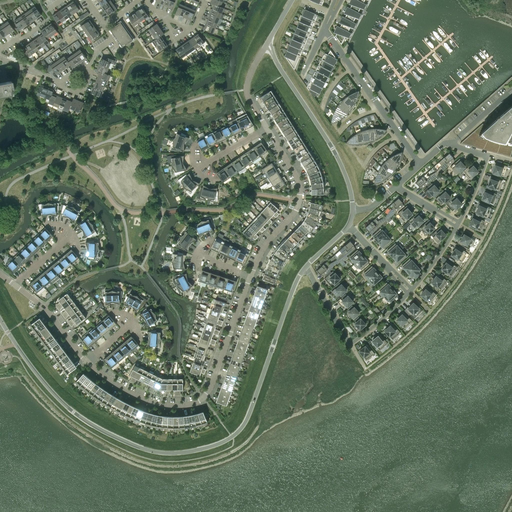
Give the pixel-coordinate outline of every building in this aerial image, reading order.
[(113,5),(110,0),(102,6),(105,11),(113,5)] [(366,5),(356,0),(350,0),(349,4),(352,5),(350,8),(347,7),(361,14),(358,13),(360,8),(363,9),(364,4),(366,5)] [(73,1),(70,4),(76,12),(79,10),(81,9),(79,6),(77,2),(75,4),(74,2),(73,1)] [(76,12),(70,4),(66,6),(72,15),(76,12)] [(175,14),(180,15),(184,6),(180,4),(175,14)] [(214,4),(214,5),(212,9),(222,13),(224,8),(220,7),(214,4)] [(117,9),(113,5),(105,11),(108,15),(117,9)] [(31,9),(38,18),(41,15),(35,6),(31,9)] [(72,15),(66,6),(63,9),(69,17),(72,15)] [(188,7),(184,6),(180,15),(183,17),(188,7)] [(342,17),(356,24),(353,22),(355,17),(358,18),(359,14),(361,15),(361,14),(347,7),(344,13),(347,14),(345,18),(342,16),(342,17)] [(139,10),(145,19),(148,16),(142,8),(139,10)] [(31,9),(28,11),(34,20),(38,18),(31,9)] [(63,9),(59,11),(65,20),(69,17),(63,9)] [(196,11),(191,9),(187,19),(191,20),(196,11)] [(212,9),(210,14),(219,18),(222,13),(212,9)] [(139,10),(135,13),(141,21),(145,19),(139,10)] [(305,10),(302,16),(315,21),(317,17),(315,16),(316,15),(305,10)] [(31,22),(34,20),(28,11),(25,14),(31,22)] [(56,13),(62,22),(65,20),(59,11),(56,13)] [(62,22),(56,13),(52,16),(58,25),(62,22)] [(135,13),(132,15),(138,24),(141,21),(135,13)] [(27,25),(31,22),(25,14),(21,16),(27,25)] [(208,19),(217,23),(219,18),(210,14),(208,19)] [(134,26),(138,24),(132,15),(128,18),(130,21),(134,26)] [(18,19),(24,27),(27,25),(21,16),(18,19)] [(302,16),(300,21),(312,27),(314,23),(314,22),(314,21),(315,21),(302,16)] [(337,26),(351,34),(351,33),(348,32),(350,27),(353,28),(354,23),(356,24),(342,17),(339,23),(342,24),(340,27),(337,26)] [(20,30),(24,27),(18,19),(14,21),(18,27),(20,30)] [(206,24),(215,28),(217,23),(208,19),(206,24)] [(83,30),(92,24),(89,20),(81,26),(83,30)] [(4,24),(10,32),(14,30),(8,21),(4,24)] [(300,21),(297,27),(310,33),(312,28),(311,28),(312,27),(300,21)] [(133,40),(130,36),(120,22),(110,30),(122,47),(133,40)] [(48,26),(54,34),(57,32),(51,23),(48,26)] [(4,24),(1,26),(7,35),(10,32),(4,24)] [(92,24),(83,30),(86,33),(94,27),(92,24)] [(152,35),(160,29),(157,24),(148,30),(152,35)] [(213,34),(215,28),(206,24),(204,27),(199,25),(198,27),(203,29),(203,30),(213,34)] [(54,34),(48,26),(44,28),(50,37),(54,34)] [(351,34),(337,26),(334,32),(337,33),(335,36),(341,44),(345,36),(348,37),(349,33),(351,34)] [(97,31),(94,27),(86,33),(88,37),(97,31)] [(297,27),(295,33),(307,38),(309,34),(309,33),(310,33),(297,27)] [(41,31),(43,34),(47,39),(50,37),(44,28),(41,31)] [(152,35),(155,39),(155,40),(161,36),(164,34),(160,29),(152,35)] [(97,31),(88,37),(92,42),(100,37),(99,35),(99,34),(97,31)] [(295,33),(292,39),(305,44),(307,40),(306,40),(307,38),(307,39),(307,38),(295,33)] [(40,36),(46,45),(49,42),(47,39),(43,34),(40,36)] [(194,37),(200,46),(204,42),(198,34),(194,37)] [(40,36),(36,39),(42,47),(46,45),(40,36)] [(164,41),(161,36),(155,40),(155,39),(152,42),(156,47),(164,41)] [(194,37),(189,40),(195,49),(200,46),(194,37)] [(33,41),(39,50),(42,47),(36,39),(33,41)] [(292,39),(290,45),(303,50),(304,46),(304,45),(304,44),(305,44),(292,39)] [(185,43),(191,52),(195,49),(189,40),(185,43)] [(29,43),(35,52),(39,50),(33,41),(29,43)] [(168,46),(164,41),(156,47),(159,52),(168,46)] [(26,46),(32,55),(35,52),(29,43),(26,46)] [(180,46),(186,55),(191,52),(185,43),(180,46)] [(290,45),(287,50),(300,56),(302,52),(301,51),(302,50),(303,50),(290,45)] [(32,55),(26,46),(22,48),(28,57),(32,55)] [(186,55),(180,46),(176,50),(182,58),(186,55)] [(80,50),(77,52),(83,61),(86,58),(80,50)] [(300,56),(287,50),(285,56),(286,57),(294,69),(299,57),(299,56),(300,56)] [(322,59),(334,65),(337,60),(336,59),(330,50),(328,55),(326,54),(325,56),(324,55),(322,59)] [(83,61),(77,52),(73,55),(79,63),(83,61)] [(73,55),(70,57),(76,66),(79,63),(73,55)] [(64,56),(61,59),(67,67),(70,65),(66,59),(67,59),(64,56)] [(70,57),(67,59),(66,59),(70,65),(72,68),(76,66),(70,57)] [(99,64),(108,68),(111,63),(115,65),(117,61),(116,61),(112,59),(107,57),(106,60),(102,58),(99,64)] [(61,59),(57,61),(63,70),(67,67),(61,59)] [(321,60),(319,65),(331,71),(334,65),(322,59),(321,61),(321,60)] [(57,61),(54,64),(60,72),(63,70),(57,61)] [(56,75),(60,72),(54,64),(50,66),(50,65),(47,67),(50,71),(53,70),(56,75)] [(108,68),(99,64),(97,70),(100,71),(106,74),(108,68)] [(331,71),(319,65),(319,66),(318,66),(316,70),(328,77),(331,71)] [(315,72),(313,76),(325,82),(328,77),(316,70),(316,71),(316,72),(315,72)] [(100,71),(98,77),(107,81),(108,81),(111,75),(106,74),(100,71)] [(325,82),(313,76),(313,78),(312,77),(310,81),(322,88),(325,82)] [(107,81),(98,77),(96,82),(105,86),(107,81)] [(0,95),(11,93),(10,90),(12,89),(11,81),(0,82),(0,95)] [(322,88),(310,81),(311,82),(310,83),(309,83),(307,87),(313,96),(315,91),(319,93),(322,88)] [(105,86),(96,82),(93,88),(103,92),(105,86)] [(40,95),(45,98),(49,88),(44,86),(41,85),(36,96),(39,97),(40,95)] [(54,90),(49,88),(45,98),(49,100),(50,100),(52,94),(53,94),(54,90)] [(103,92),(93,88),(91,94),(100,98),(103,92)] [(261,100),(262,99),(264,101),(274,95),(271,91),(259,98),(261,100)] [(359,92),(358,91),(356,92),(355,92),(353,93),(352,94),(350,94),(349,95),(347,96),(355,103),(356,102),(357,100),(357,99),(358,97),(358,95),(359,94),(359,92)] [(53,105),(57,96),(53,94),(52,94),(50,100),(49,100),(48,103),(53,105)] [(265,103),(266,106),(276,99),(274,95),(264,101),(262,102),(263,104),(265,103)] [(62,98),(57,96),(53,105),(58,107),(62,98)] [(355,103),(347,96),(346,97),(345,98),(343,99),(342,100),(352,109),(353,107),(354,106),(355,105),(355,103)] [(63,109),(67,100),(62,98),(58,107),(63,109)] [(75,110),(79,101),(73,98),(72,102),(70,108),(75,110)] [(269,110),(279,104),(276,99),(266,106),(265,106),(266,109),(267,108),(269,110)] [(72,102),(67,100),(63,109),(68,112),(70,108),(72,102)] [(352,109),(342,100),(341,102),(340,103),(339,104),(338,105),(348,114),(349,113),(350,111),(351,110),(352,109)] [(84,103),(79,101),(75,110),(80,112),(84,103)] [(511,103),(511,104),(509,106),(504,110),(502,112),(496,118),(492,121),(488,125),(482,124),(460,143),(510,157),(511,151),(511,103)] [(272,114),(282,108),(279,104),(269,110),(267,111),(269,113),(270,112),(272,114)] [(335,110),(334,111),(342,118),(344,117),(345,116),(346,115),(348,114),(338,105),(337,107),(336,108),(335,110)] [(274,119),(284,112),(282,108),(272,114),(270,115),(271,117),(273,116),(274,119)] [(331,123),(332,123),(333,123),(335,122),(336,121),(338,121),(340,120),(341,119),(342,118),(334,111),(334,113),(333,114),(333,116),(332,117),(332,119),(331,120),(331,122),(331,123)] [(276,124),(287,117),(284,112),(274,119),(276,121),(274,122),(276,124)] [(236,119),(242,131),(254,126),(246,114),(236,119)] [(280,127),(290,121),(287,117),(276,124),(277,126),(278,125),(280,127)] [(229,125),(234,135),(242,131),(236,119),(228,123),(229,125)] [(280,131),(281,133),(293,125),(290,121),(280,127),(281,130),(280,131)] [(221,129),(226,139),(234,135),(229,125),(221,129)] [(284,134),(285,136),(295,130),(293,125),(281,133),(282,135),(284,134)] [(376,128),(374,129),(377,139),(379,138),(380,137),(381,136),(383,134),(384,133),(385,132),(386,131),(385,130),(384,129),(382,129),(380,129),(379,129),(377,128),(376,128)] [(213,132),(218,143),(226,139),(221,129),(213,132)] [(361,131),(365,144),(367,143),(368,143),(370,142),(371,142),(367,129),(366,130),(364,130),(363,131),(361,131)] [(367,129),(371,142),(373,141),(374,140),(376,139),(377,139),(374,129),(372,129),(371,129),(369,129),(367,129)] [(285,139),(286,141),(298,134),(295,130),(285,136),(287,138),(285,139)] [(355,135),(358,145),(360,144),(362,144),(363,144),(365,144),(361,131),(360,132),(358,133),(357,134),(355,135)] [(205,136),(210,147),(218,143),(213,132),(205,136)] [(175,137),(173,140),(185,144),(186,141),(189,138),(184,136),(185,134),(181,133),(181,135),(177,133),(175,137)] [(289,142),(291,145),(301,138),(298,134),(286,141),(288,143),(289,142)] [(346,143),(348,144),(349,144),(351,144),(352,144),(354,145),(355,145),(357,145),(358,145),(355,135),(354,135),(353,136),(351,137),(350,138),(349,139),(348,140),(347,142),(346,143)] [(210,147),(205,136),(196,140),(201,151),(210,147)] [(291,148),(292,150),(303,143),(301,138),(291,145),(292,147),(291,148)] [(184,147),(185,144),(173,140),(173,143),(171,150),(179,151),(179,150),(184,151),(184,147)] [(261,142),(253,147),(260,157),(268,152),(261,142)] [(294,151),(296,153),(306,147),(303,143),(292,150),(293,152),(294,151)] [(253,147),(246,152),(254,163),(254,164),(261,159),(260,157),(253,147)] [(296,157),(297,159),(309,152),(306,147),(296,153),(297,156),(296,157)] [(246,152),(239,158),(245,167),(248,165),(249,165),(249,166),(250,166),(254,163),(246,152)] [(300,160),(301,162),(311,156),(309,152),(297,159),(298,161),(300,160)] [(402,153),(401,152),(399,153),(398,153),(396,154),(395,155),(393,155),(392,156),(390,157),(398,164),(399,163),(400,161),(400,160),(401,158),(401,156),(402,155),(402,153)] [(436,172),(438,175),(454,160),(452,158),(453,157),(449,153),(439,162),(441,165),(436,172)] [(179,155),(170,155),(171,158),(172,162),(171,166),(184,163),(183,160),(184,156),(179,157),(179,155)] [(301,165),(303,167),(314,160),(311,156),(301,162),(303,164),(301,165)] [(398,164),(390,157),(389,158),(388,159),(386,160),(385,161),(395,170),(396,168),(397,167),(398,166),(398,164)] [(239,158),(231,163),(238,172),(245,167),(239,158)] [(457,174),(465,167),(461,162),(462,161),(460,159),(450,167),(453,170),(452,170),(453,171),(455,173),(456,174),(456,173),(457,174)] [(305,168),(307,171),(317,165),(314,160),(303,167),(304,169),(305,168)] [(262,169),(265,173),(274,167),(273,165),(276,163),(274,161),(271,163),(265,167),(262,169)] [(395,170),(385,161),(384,163),(383,164),(382,165),(381,166),(391,175),(392,174),(393,172),(394,171),(395,170)] [(506,172),(506,171),(506,170),(507,166),(495,162),(494,166),(495,166),(493,173),(504,176),(505,175),(506,173),(506,172)] [(184,163),(171,166),(173,169),(175,175),(183,172),(182,171),(187,170),(185,166),(184,163)] [(231,163),(224,168),(231,177),(238,172),(231,163)] [(473,176),(478,171),(473,167),(475,166),(472,163),(463,171),(466,174),(465,175),(466,176),(466,177),(468,178),(469,179),(473,176)] [(307,176),(309,175),(319,170),(317,165),(307,171),(308,173),(306,174),(307,176)] [(391,175),(381,166),(380,168),(379,169),(378,171),(377,172),(385,179),(387,178),(388,177),(389,176),(391,175)] [(276,170),(274,167),(265,173),(268,177),(280,170),(279,168),(276,170)] [(223,183),(231,177),(224,168),(216,173),(223,183)] [(270,182),(279,176),(278,174),(281,172),(280,170),(268,177),(270,182)] [(309,180),(310,180),(321,176),(319,170),(309,175),(310,178),(308,178),(309,180)] [(385,179),(377,172),(377,174),(376,175),(375,177),(375,178),(375,180),(374,181),(374,183),(374,184),(375,184),(377,183),(378,183),(380,182),(381,182),(383,181),(384,180),(385,179)] [(438,175),(436,172),(428,176),(426,173),(416,183),(420,187),(422,189),(438,175)] [(184,188),(193,179),(191,177),(189,173),(186,177),(185,175),(178,180),(183,185),(184,188)] [(281,178),(279,176),(270,182),(273,186),(285,179),(284,177),(281,178)] [(323,182),(321,176),(310,180),(311,182),(309,183),(309,185),(311,184),(323,182)] [(498,190),(499,190),(500,189),(500,188),(501,187),(501,186),(501,185),(501,184),(502,180),(490,176),(489,179),(490,180),(488,186),(498,190)] [(196,181),(193,179),(184,188),(187,190),(186,191),(191,197),(197,188),(196,187),(199,183),(196,181)] [(285,179),(273,186),(276,191),(279,189),(285,185),(283,183),(287,181),(285,179)] [(433,195),(433,196),(439,191),(438,190),(439,190),(438,188),(436,187),(435,186),(434,185),(434,186),(432,183),(423,191),(430,198),(433,195)] [(207,200),(209,190),(210,188),(207,187),(203,185),(202,190),(200,189),(199,193),(197,197),(197,198),(204,200),(204,199),(207,200)] [(213,188),(210,188),(209,190),(207,200),(211,200),(217,201),(218,193),(216,193),(217,188),(213,188)] [(495,199),(496,198),(495,198),(497,194),(485,189),(483,192),(485,193),(482,199),(493,204),(494,203),(494,202),(495,200),(495,199)] [(449,197),(450,196),(449,195),(448,193),(446,192),(446,193),(445,192),(443,190),(434,197),(441,205),(444,202),(445,202),(450,198),(449,197)] [(456,209),(461,204),(460,203),(461,203),(460,201),(459,200),(458,199),(457,199),(456,199),(454,196),(446,204),(452,211),(455,208),(456,209)] [(385,217),(388,220),(404,205),(402,203),(398,198),(388,207),(390,210),(385,217)] [(267,206),(277,216),(279,214),(276,212),(279,209),(273,205),(271,202),(267,206)] [(310,205),(310,207),(321,211),(322,204),(309,202),(308,204),(310,205)] [(478,208),(476,212),(477,213),(480,214),(486,217),(485,220),(489,222),(491,219),(487,217),(488,217),(488,216),(489,214),(489,213),(490,212),(489,212),(491,208),(479,202),(478,206),(479,206),(478,208)] [(50,215),(48,203),(45,204),(38,205),(40,213),(42,212),(43,217),(46,216),(50,215)] [(52,203),(48,203),(50,215),(53,215),(57,216),(56,211),(58,211),(60,211),(60,207),(58,207),(59,203),(52,203)] [(63,212),(61,216),(65,217),(68,218),(74,207),(75,205),(72,204),(70,207),(67,205),(66,206),(64,205),(62,211),(63,212)] [(404,221),(412,214),(408,209),(409,208),(407,205),(397,214),(400,217),(399,217),(400,218),(402,220),(403,221),(403,220),(404,221)] [(277,216),(267,206),(264,210),(271,217),(273,215),(276,218),(277,216)] [(310,207),(308,206),(307,208),(309,209),(308,212),(319,217),(321,211),(310,207)] [(76,210),(74,207),(68,218),(71,220),(74,223),(76,218),(77,219),(80,216),(78,215),(80,211),(76,210)] [(260,213),(270,223),(272,221),(270,219),(271,217),(264,210),(260,213)] [(307,214),(306,216),(317,222),(319,217),(308,212),(307,211),(306,213),(307,214)] [(409,221),(403,226),(405,229),(411,224),(411,225),(413,227),(414,228),(414,227),(415,228),(423,221),(420,218),(419,216),(420,215),(418,212),(408,221),(409,221)] [(257,217),(264,225),(266,223),(269,225),(270,223),(260,213),(257,217)] [(306,216),(305,215),(304,217),(305,218),(304,220),(313,227),(317,222),(306,216)] [(483,226),(483,225),(482,225),(484,221),(473,215),(471,218),(473,219),(469,225),(476,228),(476,229),(480,231),(481,230),(481,229),(482,227),(483,226)] [(253,221),(264,231),(265,229),(263,226),(264,225),(257,217),(253,221)] [(388,220),(385,217),(378,221),(375,218),(365,228),(369,232),(371,234),(388,220)] [(205,221),(201,221),(206,233),(209,232),(213,232),(211,227),(213,226),(212,223),(210,224),(209,221),(210,220),(209,218),(204,220),(205,221)] [(82,231),(93,224),(90,222),(88,219),(85,221),(83,219),(80,222),(81,223),(77,226),(80,228),(82,231)] [(303,222),(301,224),(310,232),(313,227),(304,220),(303,219),(301,221),(303,222)] [(426,235),(434,228),(430,223),(431,222),(429,220),(420,228),(422,231),(423,233),(424,234),(425,235),(425,234),(426,235)] [(206,233),(201,221),(199,223),(195,225),(197,229),(194,229),(196,233),(198,232),(200,237),(203,234),(206,233)] [(250,225),(257,232),(259,230),(262,232),(264,231),(253,221),(250,225)] [(93,224),(82,231),(84,234),(84,238),(89,235),(89,237),(97,234),(94,228),(93,224)] [(310,232),(301,224),(299,226),(298,225),(296,226),(306,236),(310,232)] [(246,228),(257,238),(258,236),(256,234),(257,232),(250,225),(246,228)] [(296,229),(294,231),(303,240),(306,236),(296,226),(295,228),(296,229)] [(440,240),(445,235),(441,231),(443,229),(440,227),(431,235),(434,238),(433,239),(434,239),(434,240),(436,242),(437,243),(441,240),(440,240)] [(38,234),(46,243),(53,236),(45,228),(38,234)] [(183,235),(181,237),(191,244),(193,242),(196,239),(192,236),(193,235),(187,228),(182,234),(183,235)] [(257,238),(246,228),(243,232),(245,235),(250,240),(252,237),(255,240),(257,238)] [(374,238),(378,242),(386,235),(382,230),(382,231),(380,228),(372,235),(374,238)] [(303,240),(294,231),(292,233),(291,232),(289,234),(299,243),(303,240)] [(219,253),(225,239),(223,238),(224,235),(219,233),(216,238),(210,248),(219,253)] [(46,243),(38,234),(32,240),(40,249),(46,243)] [(289,237),(287,239),(295,247),(299,243),(289,234),(288,235),(289,237)] [(390,240),(386,235),(378,242),(382,246),(384,249),(392,242),(390,240)] [(474,241),(475,240),(471,238),(470,238),(464,235),(461,240),(459,240),(457,243),(468,250),(471,246),(472,245),(473,245),(474,243),(474,242),(474,241)] [(191,244),(181,237),(179,240),(177,243),(178,244),(176,247),(179,248),(183,249),(184,248),(188,251),(189,247),(191,244)] [(219,253),(227,256),(232,246),(227,244),(229,241),(225,239),(219,253)] [(295,247),(287,239),(285,241),(284,240),(282,241),(292,251),(295,247)] [(40,249),(32,240),(25,246),(33,255),(40,249)] [(87,246),(87,249),(99,250),(98,246),(98,242),(94,242),(94,240),(90,241),(90,242),(85,242),(87,246)] [(282,244),(280,246),(288,254),(292,251),(282,241),(281,243),(282,244)] [(339,250),(333,256),(337,260),(339,262),(355,248),(353,246),(354,245),(350,241),(339,250)] [(395,243),(387,250),(389,253),(393,257),(401,250),(403,248),(400,244),(397,246),(395,243)] [(280,246),(279,245),(277,247),(278,248),(276,250),(286,258),(288,254),(280,246)] [(464,257),(465,256),(464,256),(467,252),(456,245),(454,249),(455,250),(451,255),(461,261),(461,262),(462,261),(463,260),(464,258),(464,257)] [(25,246),(19,253),(27,261),(33,255),(25,246)] [(227,256),(235,260),(240,250),(232,246),(227,256)] [(64,255),(72,264),(79,258),(71,249),(64,255)] [(102,250),(99,250),(87,249),(87,252),(85,256),(90,257),(90,258),(94,259),(94,257),(101,257),(101,253),(102,250)] [(244,252),(240,250),(235,260),(243,264),(249,252),(245,249),(244,252)] [(275,252),(273,255),(283,261),(286,258),(276,250),(275,249),(274,251),(275,252)] [(355,263),(363,256),(359,252),(357,249),(349,256),(351,259),(355,263)] [(405,255),(401,250),(393,257),(396,261),(399,264),(407,257),(405,255)] [(173,258),(172,261),(184,262),(185,259),(186,255),(181,255),(182,253),(178,252),(178,254),(173,254),(173,258)] [(12,259),(20,267),(27,261),(19,253),(12,259)] [(273,255),(272,254),(271,256),(272,257),(271,259),(281,265),(283,261),(273,255)] [(72,264),(64,255),(57,261),(65,270),(72,264)] [(363,256),(355,263),(353,265),(357,268),(358,267),(359,268),(361,270),(369,263),(367,260),(363,256)] [(12,259),(11,257),(8,260),(7,261),(7,262),(7,263),(8,263),(5,265),(13,274),(20,267),(12,259)] [(270,262),(268,264),(279,269),(281,265),(271,259),(269,258),(268,261),(270,262)] [(407,272),(417,264),(413,260),(412,261),(411,261),(409,258),(401,266),(404,268),(407,272)] [(442,269),(451,276),(451,275),(452,276),(452,275),(453,274),(454,273),(455,272),(455,271),(455,270),(457,267),(447,259),(444,262),(446,263),(442,269)] [(339,262),(337,260),(329,264),(327,261),(317,271),(320,275),(321,275),(323,277),(339,262)] [(65,270),(57,261),(50,267),(58,276),(65,270)] [(184,262),(172,261),(172,264),(172,268),(174,268),(173,270),(174,270),(176,270),(176,271),(180,271),(180,269),(185,269),(184,265),(184,262)] [(268,264),(267,264),(266,266),(267,266),(266,269),(277,274),(279,269),(268,264)] [(417,264),(407,272),(411,276),(413,279),(421,272),(419,270),(419,269),(420,268),(417,264)] [(368,281),(377,273),(374,269),(374,268),(372,266),(364,273),(366,275),(365,275),(366,276),(364,277),(368,281)] [(58,276),(50,267),(43,272),(51,281),(58,276)] [(265,271),(264,274),(275,279),(277,274),(266,269),(265,268),(264,270),(265,271)] [(199,281),(198,284),(205,287),(206,284),(207,284),(211,273),(202,270),(198,281),(199,281)] [(334,284),(340,279),(339,278),(340,278),(339,276),(337,275),(336,274),(335,273),(333,271),(324,278),(331,286),(334,283),(334,284)] [(51,281),(43,272),(36,278),(44,287),(51,281)] [(173,280),(176,286),(189,280),(187,277),(186,273),(182,275),(181,274),(178,275),(177,275),(173,276),(175,279),(173,280)] [(219,275),(211,273),(207,284),(215,287),(219,275)] [(273,283),(275,279),(264,274),(263,273),(262,275),(263,276),(262,279),(273,283)] [(381,277),(377,273),(368,281),(371,285),(373,284),(374,284),(376,286),(384,279),(381,277)] [(434,276),(436,277),(431,282),(440,289),(441,290),(442,289),(442,288),(444,287),(444,286),(445,285),(444,284),(447,281),(437,273),(434,276)] [(224,289),(228,278),(219,275),(215,287),(224,289)] [(44,287),(36,278),(29,284),(37,293),(44,287)] [(236,281),(228,278),(224,289),(233,292),(236,281)] [(189,280),(176,286),(180,293),(185,290),(186,292),(190,290),(189,288),(193,286),(190,283),(189,280)] [(341,295),(346,290),(345,289),(346,289),(345,288),(344,286),(343,285),(342,286),(341,285),(339,282),(331,290),(337,297),(340,294),(341,295)] [(384,296),(392,289),(388,285),(389,285),(386,282),(378,289),(380,291),(380,292),(381,292),(379,294),(383,297),(384,296)] [(257,285),(255,290),(266,294),(268,289),(257,285)] [(433,298),(436,294),(426,286),(424,289),(425,290),(421,295),(426,300),(429,303),(430,303),(431,302),(431,301),(433,300),(433,299),(434,298),(433,298)] [(105,296),(103,296),(104,300),(105,300),(106,305),(110,303),(113,303),(112,290),(112,288),(109,289),(105,289),(105,292),(105,296)] [(396,293),(392,289),(384,296),(388,301),(390,303),(398,296),(396,293)] [(112,290),(113,303),(116,303),(120,304),(120,299),(121,299),(122,291),(115,291),(112,290)] [(255,290),(254,295),(264,299),(266,294),(255,290)] [(57,308),(70,297),(67,293),(58,300),(61,303),(58,305),(57,304),(55,305),(57,308)] [(128,305),(131,307),(137,296),(134,295),(130,293),(128,297),(126,296),(125,299),(126,300),(124,305),(128,305)] [(138,296),(137,296),(131,307),(134,308),(136,312),(139,307),(140,308),(147,300),(141,296),(139,294),(138,296)] [(347,306),(353,302),(352,301),(352,300),(351,299),(350,298),(349,297),(348,297),(348,296),(345,294),(337,301),(343,309),(347,306)] [(262,304),(264,299),(254,295),(252,300),(262,304)] [(62,306),(65,308),(74,302),(70,297),(57,308),(59,310),(61,309),(60,308),(62,306)] [(214,304),(224,308),(225,305),(228,306),(229,304),(226,303),(219,300),(216,299),(214,304)] [(252,300),(250,305),(261,308),(262,304),(252,300)] [(61,313),(63,316),(77,306),(74,302),(65,308),(67,311),(64,313),(63,312),(61,313)] [(422,312),(422,311),(419,308),(418,308),(413,303),(409,308),(407,307),(405,310),(414,319),(417,316),(418,316),(418,315),(419,315),(421,313),(422,312)] [(77,306),(63,316),(65,318),(67,317),(66,316),(69,314),(71,316),(80,310),(81,308),(78,304),(77,306)] [(224,308),(214,304),(212,309),(211,308),(211,309),(226,314),(226,312),(223,310),(224,308)] [(259,313),(261,308),(250,305),(249,310),(259,313)] [(353,318),(359,313),(358,312),(359,312),(358,310),(356,309),(355,308),(354,307),(354,308),(352,305),(343,313),(350,320),(353,317),(353,318)] [(144,320),(156,314),(153,312),(151,308),(147,310),(146,308),(143,311),(144,312),(140,314),(143,317),(144,320)] [(226,314),(211,309),(209,313),(219,317),(220,314),(225,316),(226,314)] [(67,321),(69,324),(83,314),(80,310),(71,316),(73,319),(70,321),(69,320),(67,321)] [(249,310),(247,314),(257,318),(259,313),(249,310)] [(409,324),(412,321),(403,311),(400,314),(401,315),(397,320),(404,328),(405,328),(406,328),(407,327),(408,326),(409,325),(409,324)] [(219,317),(209,313),(207,318),(222,323),(223,321),(218,319),(219,317)] [(86,318),(83,314),(69,324),(71,327),(73,325),(72,324),(75,322),(77,325),(86,318)] [(156,314),(144,320),(146,323),(146,327),(151,325),(152,326),(155,325),(154,323),(158,321),(156,318),(156,314)] [(256,323),(257,318),(247,314),(245,319),(256,323)] [(100,320),(109,330),(116,324),(109,315),(102,321),(100,320)] [(360,329),(365,324),(365,323),(364,322),(363,320),(362,319),(361,320),(360,319),(358,316),(350,324),(356,331),(359,329),(360,329)] [(30,325),(33,329),(43,322),(40,317),(30,325)] [(205,317),(203,322),(206,323),(216,327),(217,324),(221,326),(222,323),(207,318),(205,317)] [(245,319),(244,324),(254,328),(256,323),(245,319)] [(109,330),(100,320),(97,322),(97,323),(96,324),(97,325),(95,327),(102,336),(109,330)] [(33,329),(36,333),(46,326),(43,322),(33,329)] [(397,335),(400,332),(391,322),(389,325),(390,326),(385,331),(392,339),(393,340),(394,339),(394,338),(396,337),(397,336),(397,335)] [(204,328),(219,333),(220,331),(215,329),(216,327),(206,323),(204,328)] [(252,333),(254,328),(244,324),(242,329),(252,333)] [(36,333),(39,337),(49,330),(46,326),(36,333)] [(87,331),(88,333),(95,342),(102,336),(95,327),(93,329),(92,328),(91,328),(90,328),(90,329),(87,331)] [(202,333),(212,336),(213,334),(218,335),(219,333),(204,328),(202,333)] [(242,329),(240,334),(251,337),(252,333),(242,329)] [(39,337),(42,341),(52,334),(49,330),(39,337)] [(148,335),(148,339),(161,339),(160,336),(160,332),(156,332),(156,330),(152,330),(152,332),(147,331),(148,335)] [(95,342),(88,333),(81,339),(88,348),(95,342)] [(215,343),(216,340),(211,339),(212,336),(202,333),(200,338),(215,343)] [(384,346),(387,343),(379,333),(376,335),(377,337),(372,341),(379,350),(380,350),(381,350),(382,349),(383,348),(384,347),(385,346),(384,346)] [(42,341),(46,345),(55,338),(52,334),(42,341)] [(249,342),(251,337),(240,334),(238,339),(249,342)] [(131,336),(124,342),(133,352),(136,350),(137,349),(137,348),(137,347),(136,347),(139,345),(131,336)] [(46,345),(49,350),(58,342),(55,338),(46,345)] [(199,342),(209,346),(210,343),(215,345),(215,343),(200,338),(199,342)] [(161,339),(148,339),(148,342),(146,346),(151,346),(151,348),(155,349),(155,346),(159,347),(160,343),(161,339)] [(238,339),(237,343),(247,347),(249,342),(238,339)] [(49,350),(52,354),(61,346),(58,342),(49,350)] [(117,348),(125,357),(127,355),(128,355),(128,356),(129,356),(130,355),(133,352),(124,342),(117,348)] [(197,347),(212,352),(213,350),(208,348),(209,346),(199,342),(197,347)] [(235,348),(245,352),(247,347),(237,343),(235,348)] [(371,356),(374,354),(367,343),(364,345),(365,347),(359,351),(363,357),(366,361),(367,360),(368,359),(370,358),(371,357),(371,356)] [(52,354),(55,358),(65,350),(61,346),(52,354)] [(195,352),(205,356),(206,353),(211,355),(212,352),(197,347),(195,352)] [(110,354),(118,363),(125,357),(117,348),(110,354)] [(235,348),(233,353),(244,357),(245,352),(235,348)] [(55,358),(58,362),(68,354),(65,350),(55,358)] [(194,357),(209,362),(209,360),(205,358),(205,356),(195,352),(194,357)] [(242,361),(244,357),(233,353),(232,358),(242,361)] [(58,362),(61,366),(71,359),(68,354),(58,362)] [(118,363),(110,354),(103,360),(111,369),(118,363)] [(193,362),(203,366),(204,363),(208,364),(209,362),(194,357),(195,358),(193,362)] [(232,358),(230,363),(240,366),(242,361),(232,358)] [(61,366),(64,370),(74,363),(71,359),(61,366)] [(192,367),(205,372),(206,369),(203,368),(203,366),(193,362),(192,367)] [(77,367),(74,363),(64,370),(67,374),(77,367)] [(239,371),(240,366),(230,363),(228,367),(239,371)] [(132,382),(140,366),(139,367),(135,365),(130,375),(133,377),(131,380),(130,379),(129,381),(132,382)] [(145,368),(140,366),(132,382),(135,384),(136,382),(134,381),(136,378),(139,380),(145,368)] [(205,372),(192,367),(190,372),(193,373),(200,376),(201,373),(204,374),(205,372)] [(228,367),(227,372),(237,376),(239,371),(228,367)] [(138,385),(141,387),(149,372),(144,370),(145,368),(139,380),(142,381),(141,384),(139,384),(138,385)] [(149,372),(141,387),(144,389),(145,387),(144,386),(145,383),(148,384),(154,372),(150,370),(149,372)] [(148,388),(147,390),(150,392),(158,376),(159,375),(154,372),(148,384),(151,386),(150,389),(148,388)] [(227,372),(225,377),(235,381),(237,376),(227,372)] [(76,382),(80,386),(88,376),(84,373),(76,382)] [(84,389),(92,380),(88,376),(80,386),(84,389)] [(162,379),(158,376),(150,392),(152,393),(154,393),(155,392),(153,390),(154,387),(160,390),(162,379)] [(225,377),(223,382),(233,386),(235,381),(225,377)] [(88,392),(96,383),(92,380),(84,389),(88,392)] [(223,382),(221,387),(232,390),(233,386),(223,382)] [(92,396),(100,386),(96,383),(88,392),(92,396)] [(97,399),(104,389),(100,386),(92,396),(97,399)] [(221,387),(220,392),(230,395),(232,390),(221,387)] [(101,402),(108,391),(104,389),(97,399),(101,402)] [(106,405),(112,394),(108,391),(101,402),(106,405)] [(220,392),(218,396),(228,400),(230,395),(220,392)] [(110,407),(117,397),(112,394),(106,405),(110,407)] [(227,405),(228,400),(218,396),(216,401),(227,405)] [(115,410),(121,399),(117,397),(110,407),(115,410)] [(120,413),(125,402),(121,399),(115,410),(120,413)] [(125,415),(130,404),(125,402),(120,413),(125,415)] [(130,417),(135,406),(130,404),(125,415),(130,417)] [(134,420),(139,408),(135,406),(130,417),(134,420)] [(140,422),(144,410),(139,408),(134,420),(140,422)] [(145,424),(149,412),(144,410),(140,422),(145,424)] [(198,413),(202,424),(208,423),(203,411),(198,413)] [(151,425),(153,413),(149,412),(145,424),(151,425)] [(202,424),(198,413),(193,414),(196,426),(202,424)] [(196,426),(193,414),(188,415),(191,427),(196,426)]
